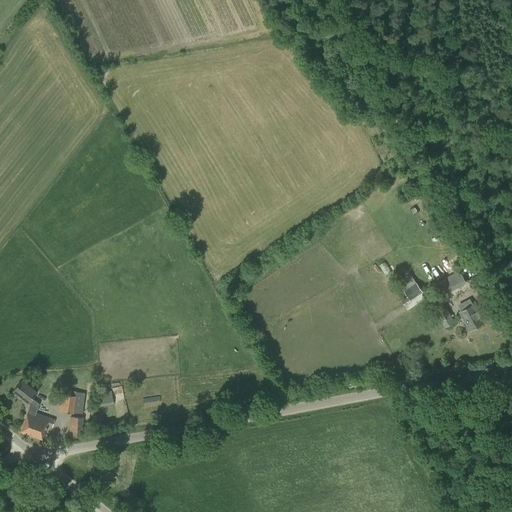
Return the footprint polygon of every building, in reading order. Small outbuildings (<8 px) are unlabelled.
[(444,294),(465,283),(459,272),(438,283),(444,294)] [(410,299),(422,292),(419,288),(411,274),(398,282),(410,299)] [(471,332),(486,324),(475,304),(461,312),(471,332)] [(439,331),(454,322),(446,306),(430,314),(439,331)] [(52,426),(54,419),(36,412),(39,403),(32,398),(37,392),(22,380),(14,391),(30,404),(21,432),(43,439),(48,424),(52,426)] [(97,406),(112,403),(110,390),(94,392),(97,406)] [(82,414),(85,393),(76,392),(75,396),(62,394),(59,412),(74,414),(74,412),(82,414)] [(84,418),(84,417),(70,417),(69,435),(83,436),(84,423),(83,423),(83,418),(84,418)]
